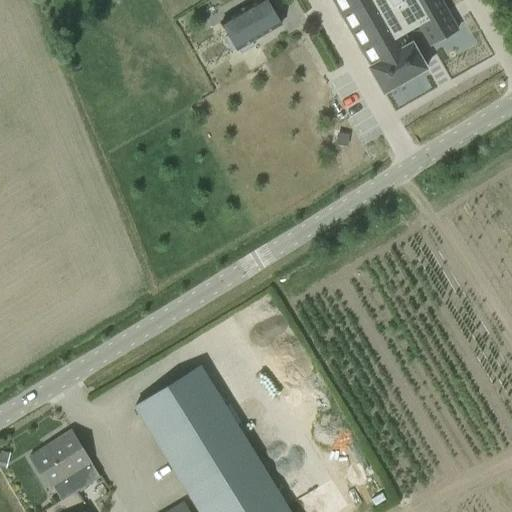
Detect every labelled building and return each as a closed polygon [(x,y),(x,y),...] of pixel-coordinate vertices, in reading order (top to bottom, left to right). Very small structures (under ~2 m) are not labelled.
[(265,0),(258,0),(220,22),(228,36),(224,38),(231,51),(235,48),(236,50),(238,49),(240,53),(253,46),(250,42),(280,25),(265,0)] [(332,0),(370,66),(368,67),(383,93),(429,67),(414,41),(411,43),(405,33),(418,25),(430,45),(458,29),(441,0),(332,0)] [(290,511),(199,366),(133,408),(198,511),(290,511)] [(54,489),(61,500),(98,477),(91,466),(92,465),(70,430),(28,457),(50,491),(54,489)] [(189,511),(183,501),(164,511),(189,511)]
